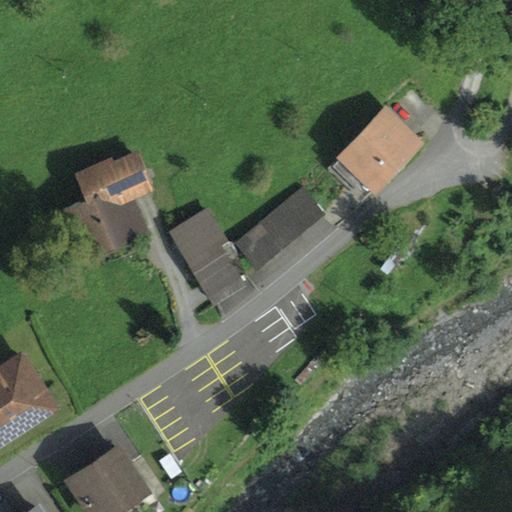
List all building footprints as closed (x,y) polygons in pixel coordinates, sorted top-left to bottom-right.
[(387,113),(341,158),(372,188),(417,143),(387,113)] [(133,156),(82,179),(91,201),(71,210),(91,256),(143,232),(128,199),(148,190),(133,156)] [(349,207),(318,170),(255,225),(286,261),(349,207)] [(234,213),(197,235),(227,283),(263,260),(234,213)] [(22,358),(0,370),(0,444),(55,412),(22,358)] [(117,450),(72,480),(92,511),(112,511),(144,491),(117,450)]
